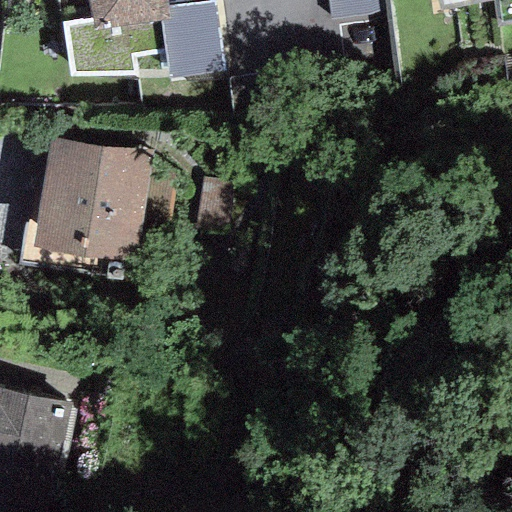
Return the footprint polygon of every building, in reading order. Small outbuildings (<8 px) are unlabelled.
[(57,0),(69,76),(167,73),(169,83),(224,73),(215,3),(166,9),(164,0),(57,0)] [(325,0),(329,21),(387,12),(385,0),(325,0)] [(511,0),(385,0),(387,12),(398,98),(511,83),(511,0)] [(151,152),(48,136),(31,249),(134,265),(151,152)] [(45,511),(68,403),(0,388),(0,511),(45,511)]
